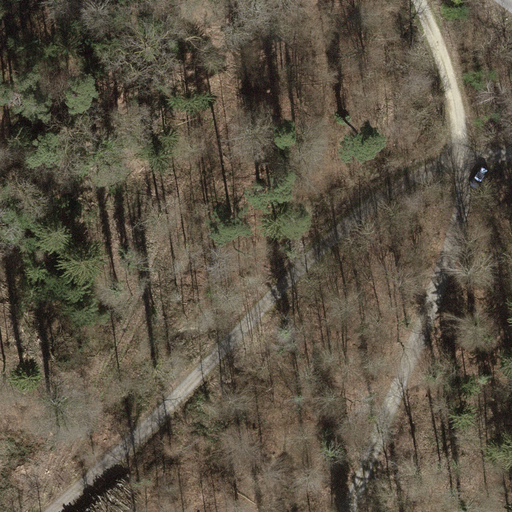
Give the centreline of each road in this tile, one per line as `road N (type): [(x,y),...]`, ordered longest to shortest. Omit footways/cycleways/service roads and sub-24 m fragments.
road 1 (track): [(511,157),(464,157),(417,174),(373,208),(53,511)]
road 2 (track): [(347,511),(461,222),(464,157),(453,91),(418,0)]
